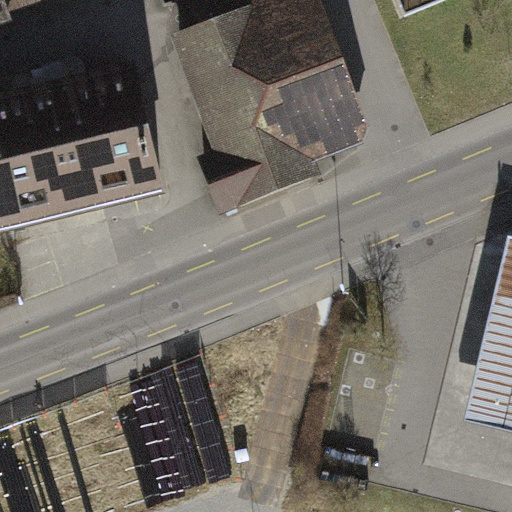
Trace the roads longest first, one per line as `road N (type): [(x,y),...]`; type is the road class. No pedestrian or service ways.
road 1 (tertiary): [(0,362),(511,169)]
road 2 (unknown): [(337,0),(400,211)]
